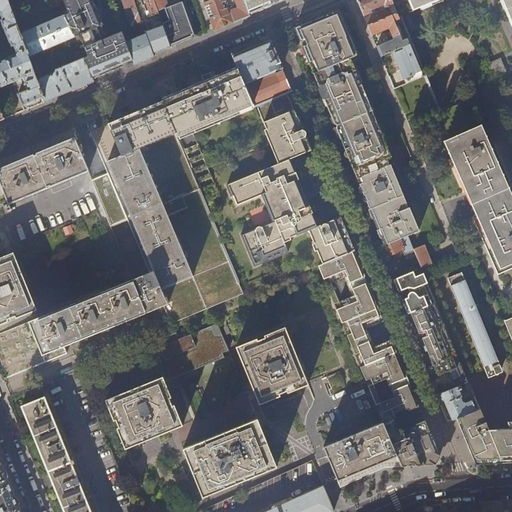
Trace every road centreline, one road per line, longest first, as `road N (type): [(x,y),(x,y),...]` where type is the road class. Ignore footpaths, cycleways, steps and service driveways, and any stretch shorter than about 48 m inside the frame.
road 1 (residential): [(0,135),(325,0)]
road 2 (residential): [(344,0),(442,230)]
road 3 (tertiary): [(370,511),(413,493),(511,485)]
